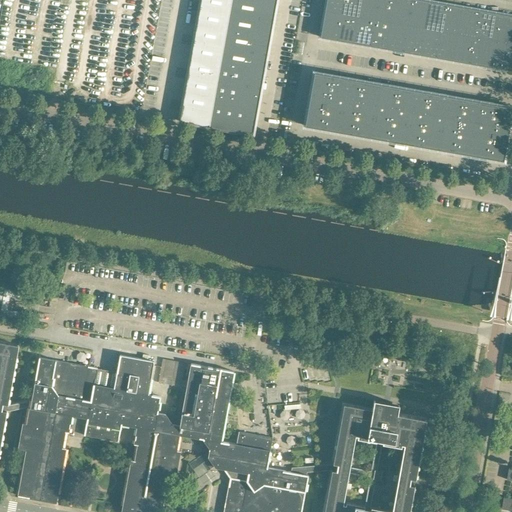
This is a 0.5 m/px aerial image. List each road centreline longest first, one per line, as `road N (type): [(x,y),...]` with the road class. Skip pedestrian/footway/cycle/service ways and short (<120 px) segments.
road 1 (unclassified): [(511,204),(0,107)]
road 2 (unclassified): [(497,331),(0,243)]
road 3 (unclassified): [(0,323),(253,370)]
road 4 (unclassified): [(464,511),(497,331)]
